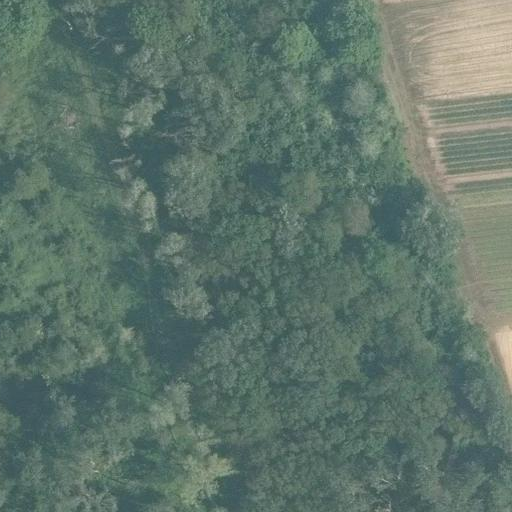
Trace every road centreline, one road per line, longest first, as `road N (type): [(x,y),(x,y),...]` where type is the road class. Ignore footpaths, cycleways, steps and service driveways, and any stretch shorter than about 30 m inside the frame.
road 1 (track): [(366,0),(511,449)]
road 2 (track): [(184,431),(152,286),(95,97),(46,0)]
